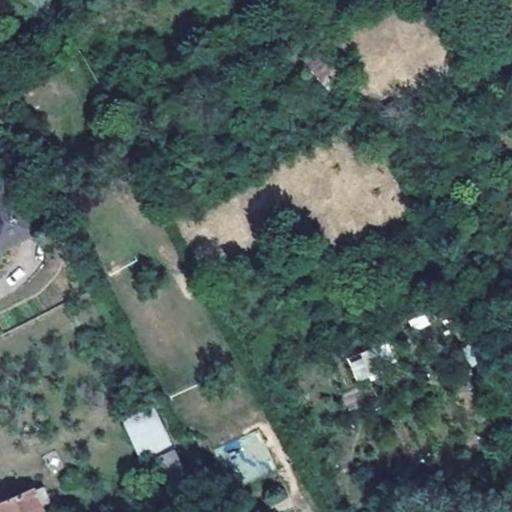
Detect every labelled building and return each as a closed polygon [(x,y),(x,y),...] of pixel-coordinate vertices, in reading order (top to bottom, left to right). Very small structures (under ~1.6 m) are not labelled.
[(0,250),(37,232),(7,174),(0,177),(0,250)] [(392,363),(391,349),(349,352),(352,381),(379,379),(378,364),(392,363)] [(156,456),(174,448),(150,398),(119,413),(141,457),(156,456)] [(233,439),(241,479),(268,473),(260,433),(233,439)] [(174,448),(156,456),(179,506),(195,500),(197,495),(174,448)] [(45,483),(0,500),(0,511),(43,511),(40,503),(51,500),(45,483)]
